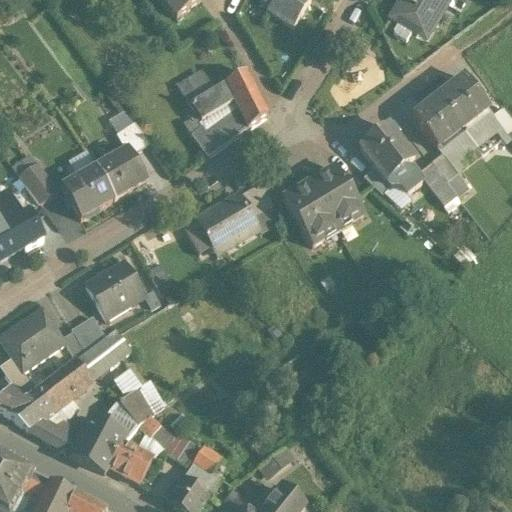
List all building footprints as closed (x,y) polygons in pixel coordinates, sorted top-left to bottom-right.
[(156,0),(175,23),(199,4),(196,0),(156,0)] [(276,0),(275,1),(272,0),(260,0),(258,5),(269,12),(266,16),(292,33),(310,6),(300,0),(276,0)] [(447,6),(437,0),(404,0),(391,23),(411,35),(417,25),(431,33),(447,6)] [(468,0),(449,0),(463,8),(468,0)] [(258,28),(244,37),(260,64),(275,55),(258,28)] [(213,96),(189,110),(198,123),(200,127),(233,107),(237,114),(204,137),(216,155),(235,141),(266,121),(245,77),(213,96)] [(202,79),(179,93),(189,110),(213,96),(202,79)] [(487,114),(463,82),(437,102),(462,134),(487,114)] [(437,102),(411,122),(436,154),(462,134),(437,102)] [(511,126),(503,114),(491,122),(505,139),(511,134),(511,126)] [(198,123),(185,133),(190,140),(201,132),(200,127),(198,123)] [(133,128),(115,140),(125,157),(126,156),(130,161),(150,149),(133,128)] [(204,137),(201,132),(190,140),(206,162),(216,155),(204,137)] [(412,164),(388,133),(360,155),(374,174),(384,186),(385,185),(400,174),(412,164)] [(130,161),(126,156),(125,157),(95,174),(113,205),(113,206),(145,188),(130,161)] [(441,160),(430,169),(445,188),(453,182),(456,185),(459,183),(456,180),(457,179),(441,160)] [(35,169),(18,182),(26,194),(38,210),(56,197),(35,169)] [(445,188),(430,169),(417,179),(443,211),(456,201),(445,188)] [(334,173),(282,204),(311,252),(324,245),(326,238),(344,227),(350,229),(363,221),(334,173)] [(95,174),(61,193),(67,203),(63,205),(67,211),(71,209),(79,224),(113,205),(95,174)] [(374,174),(363,183),(381,200),(390,193),(385,185),(384,186),(374,174)] [(410,175),(400,174),(385,185),(390,193),(400,193),(406,200),(421,189),(410,175)] [(26,194),(18,182),(10,187),(18,199),(26,194)] [(262,187),(238,201),(251,224),(272,212),(262,187)] [(237,200),(195,224),(216,260),(258,235),(251,224),(238,201),(237,200)] [(17,223),(6,202),(0,205),(0,212),(24,255),(41,245),(26,218),(17,223)] [(0,268),(24,255),(0,212),(0,268)] [(123,268),(84,291),(105,326),(144,303),(143,302),(123,268)] [(152,297),(143,302),(144,303),(151,314),(159,309),(152,297)] [(41,315),(0,342),(0,345),(17,370),(22,378),(64,349),(61,344),(41,315)] [(91,322),(70,335),(72,338),(84,358),(88,355),(105,343),(91,322)] [(84,358),(72,338),(61,344),(64,349),(74,365),(84,358)] [(118,342),(91,359),(88,355),(84,358),(74,366),(91,388),(129,358),(118,342)] [(37,395),(35,396),(53,417),(91,388),(74,366),(37,395)] [(22,378),(17,370),(3,379),(11,391),(9,393),(22,406),(35,396),(37,395),(22,378)] [(140,392),(128,376),(120,381),(132,398),(133,398),(140,392)] [(35,396),(22,406),(9,393),(0,402),(0,418),(4,420),(26,436),(40,426),(53,417),(35,396)] [(133,398),(132,398),(117,408),(136,432),(138,431),(149,423),(133,398)] [(126,442),(91,423),(79,446),(71,461),(103,479),(123,448),(126,442)] [(159,433),(149,423),(138,431),(150,442),(159,433)] [(40,426),(26,436),(40,444),(54,433),(40,426)] [(73,434),(61,427),(54,433),(40,444),(61,456),(69,441),(73,434)] [(138,431),(123,448),(106,473),(138,490),(152,464),(163,454),(150,442),(138,431)] [(173,445),(159,433),(150,442),(163,454),(173,445)] [(69,441),(61,456),(71,461),(79,446),(69,441)] [(188,446),(175,466),(185,473),(198,453),(188,446)] [(227,472),(201,455),(192,469),(218,485),(227,472)] [(32,479),(0,461),(0,511),(13,511),(23,495),(32,500),(40,504),(49,487),(32,479)] [(200,511),(208,500),(182,483),(166,508),(172,511),(200,511)] [(67,511),(74,500),(49,487),(40,504),(36,511),(67,511)] [(263,511),(300,511),(279,494),(263,511)] [(230,497),(217,511),(239,511),(243,507),(230,497)] [(36,511),(40,504),(32,500),(24,511),(36,511)] [(97,511),(74,500),(67,511),(97,511)]
